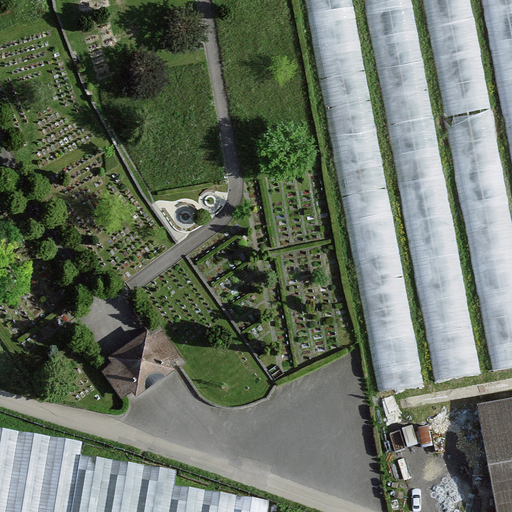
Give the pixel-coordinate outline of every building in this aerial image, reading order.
[(351,0),(302,0),(375,397),(422,389),(351,0)] [(408,0),(360,0),(431,388),(478,379),(408,0)] [(511,239),(468,0),(419,0),(489,378),(511,373),(511,239)] [(511,0),(479,0),(511,179),(511,0)] [(112,363),(102,370),(127,405),(184,365),(160,329),(151,336),(146,329),(108,356),(112,363)] [(511,511),(511,397),(476,403),(494,511),(511,511)] [(0,511),(268,511),(270,505),(175,489),(178,473),(82,456),(84,443),(0,429),(0,511)]
